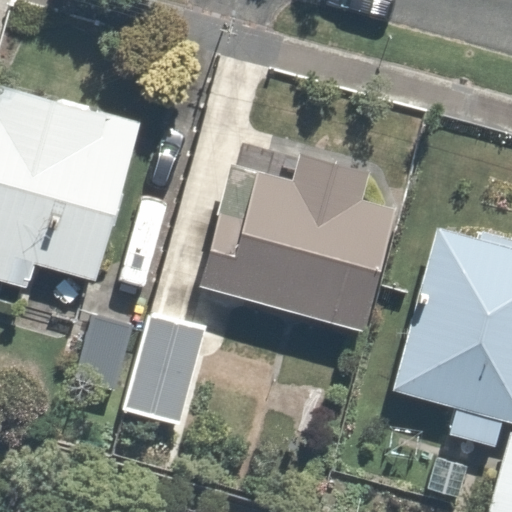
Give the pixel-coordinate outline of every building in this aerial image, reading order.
[(138,123),(0,85),(0,284),(28,292),(36,264),(95,280),(138,123)] [(284,177),(225,161),(193,284),(364,329),(398,201),(363,192),(369,168),(292,148),(284,177)] [(511,243),(433,223),(390,390),(455,407),(448,436),(494,448),(501,419),(511,421),(511,243)] [(116,385),(131,323),(86,312),(71,374),(116,385)] [(206,328),(150,314),(128,410),(183,423),(206,328)] [(511,511),(511,435),(492,511),(511,511)]
